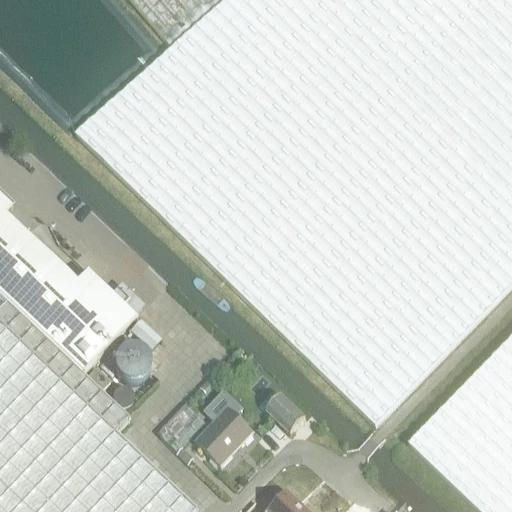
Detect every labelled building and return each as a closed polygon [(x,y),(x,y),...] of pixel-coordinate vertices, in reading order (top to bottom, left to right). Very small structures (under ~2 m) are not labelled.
[(511,0),(232,0),(170,55),(74,139),(278,336),(374,429),(401,401),(460,341),(511,287),(511,0)] [(125,0),(169,51),(226,0),(125,0)] [(0,202),(0,302),(81,380),(136,323),(88,276),(75,289),(4,220),(11,213),(0,202)] [(84,383),(81,380),(0,302),(0,511),(188,511),(113,439),(126,425),(99,398),(84,383)] [(148,360),(162,345),(141,325),(129,337),(135,343),(110,368),(134,391),(157,367),(148,360)] [(511,511),(511,342),(408,449),(473,511),(511,511)] [(95,372),(84,383),(99,398),(110,387),(95,372)] [(266,416),(273,424),(265,433),(280,448),(304,424),(280,401),(266,416)] [(251,439),(227,416),(218,407),(205,420),(211,426),(192,446),(219,471),(251,439)] [(186,409),(158,438),(176,456),(204,427),(186,409)] [(303,511),(286,496),(270,511),(303,511)]
